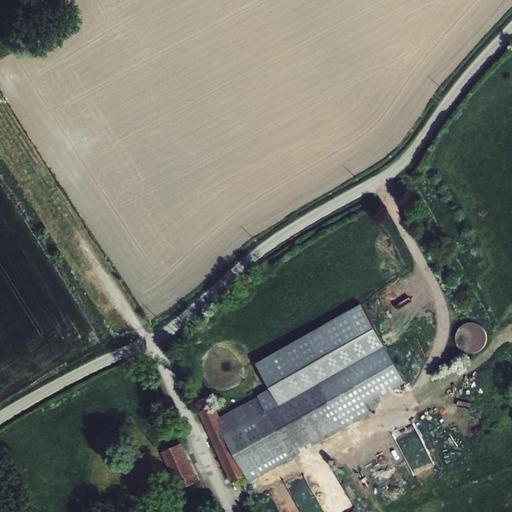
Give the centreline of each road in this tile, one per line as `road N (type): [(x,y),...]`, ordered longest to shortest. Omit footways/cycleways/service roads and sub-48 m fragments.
road 1 (unclassified): [(511,28),(407,158),(379,180),(265,247),(167,331),(0,417)]
road 2 (track): [(160,335),(232,511)]
